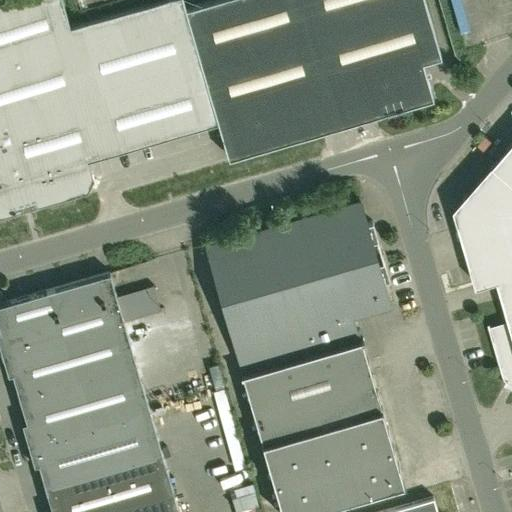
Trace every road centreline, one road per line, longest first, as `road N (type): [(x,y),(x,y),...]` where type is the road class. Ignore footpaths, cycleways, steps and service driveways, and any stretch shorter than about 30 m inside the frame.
road 1 (unclassified): [(0,266),(389,152)]
road 2 (unclassified): [(494,511),(389,152)]
road 3 (unclassified): [(389,152),(456,132),(511,71)]
